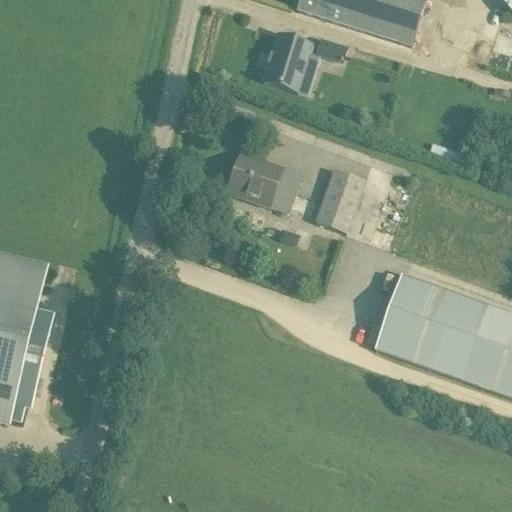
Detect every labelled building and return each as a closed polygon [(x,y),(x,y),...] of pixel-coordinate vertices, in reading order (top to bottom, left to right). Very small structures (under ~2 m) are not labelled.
[(301,0),(297,14),(411,50),(426,0),(301,0)] [(511,0),(499,0),(499,1),(511,16),(511,0)] [(296,95),(310,49),(277,39),(263,85),(296,95)] [(341,65),(345,51),(320,43),(316,57),(341,65)] [(490,43),(482,69),(498,74),(507,48),(490,43)] [(511,49),(507,48),(498,74),(511,78),(511,49)] [(240,160),(228,194),(272,209),(271,213),(288,219),(302,179),(285,173),(285,172),(267,166),(266,170),(240,160)] [(363,185),(333,175),(315,228),(345,239),(363,185)] [(0,423),(9,425),(46,272),(0,260),(0,423)] [(511,403),(511,319),(401,280),(375,354),(511,403)]
